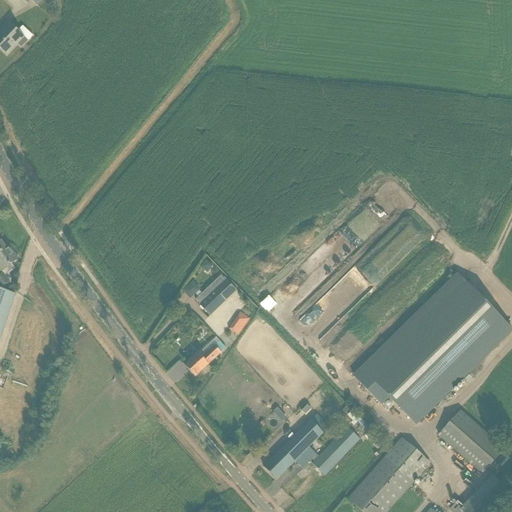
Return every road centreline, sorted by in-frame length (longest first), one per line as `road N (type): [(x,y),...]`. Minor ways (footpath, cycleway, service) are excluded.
road 1 (tertiary): [(267,511),(53,245),(0,150)]
road 2 (track): [(420,442),(314,350),(316,325),(361,278)]
